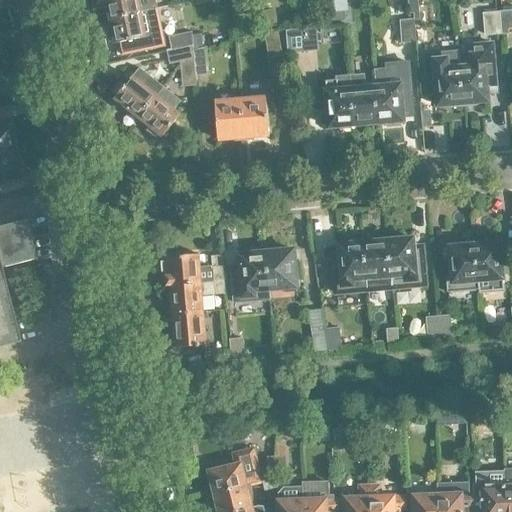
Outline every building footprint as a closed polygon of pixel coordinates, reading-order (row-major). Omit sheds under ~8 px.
[(93,0),(95,10),(108,7),(110,17),(141,11),(139,0),(93,0)] [(153,9),(141,11),(110,17),(115,42),(158,34),(153,9)] [(501,34),(503,34),(511,33),(511,9),(499,11),(501,34)] [(260,13),(262,30),(277,27),(274,11),(260,13)] [(483,35),(498,34),(501,34),(499,11),(481,12),(483,35)] [(414,19),(416,42),(429,40),(427,17),(414,19)] [(402,43),(416,42),(414,19),(400,20),(402,43)] [(277,27),(262,30),(267,60),(281,57),(277,27)] [(372,40),(371,28),(360,29),(361,41),(372,40)] [(316,30),(285,31),(287,55),(318,52),(316,30)] [(193,50),(204,47),(201,33),(192,34),(191,32),(164,37),(167,51),(193,45),(193,50)] [(460,56),(460,67),(464,103),(488,101),(487,90),(496,89),(492,43),(471,45),(472,54),(460,56)] [(169,63),(181,61),(194,59),(193,50),(193,45),(167,51),(169,63)] [(193,50),(194,59),(196,75),(209,74),(208,46),(204,47),(193,50)] [(464,103),(460,67),(448,68),(447,58),(435,59),(439,106),(464,103)] [(195,76),(196,75),(194,59),(181,61),(183,86),(196,85),(195,76)] [(365,81),(364,74),(350,75),(351,89),(354,125),(379,123),(375,80),(365,81)] [(379,123),(404,120),(400,74),(388,75),(389,79),(375,80),(379,123)] [(329,127),(354,125),(351,89),(350,75),(335,76),(336,80),(325,81),(329,127)] [(139,118),(164,87),(149,76),(142,84),(133,76),(115,98),(139,118)] [(164,87),(139,118),(162,137),(180,115),(173,110),(180,101),(164,87)] [(241,99),(245,138),(270,136),(267,97),(241,99)] [(245,138),(241,99),(216,102),(219,140),(245,138)] [(0,150),(14,147),(7,119),(0,120),(0,150)] [(0,181),(21,176),(14,147),(0,150),(0,181)] [(0,346),(18,342),(0,270),(0,267),(34,259),(25,220),(0,225),(0,346)] [(413,239),(388,241),(393,289),(426,286),(423,247),(414,247),(413,239)] [(388,241),(364,243),(368,290),(368,291),(393,289),(388,241)] [(368,290),(364,243),(339,245),(340,255),(333,255),(336,293),(368,290)] [(501,243),(475,245),(479,281),(490,280),(491,287),(505,285),(501,243)] [(479,290),(479,281),(475,245),(450,248),(452,276),(446,277),(448,292),(479,290)] [(267,248),(271,289),(286,288),(287,293),(298,292),(295,250),(283,251),(283,247),(267,248)] [(255,291),(271,289),(267,248),(252,249),(252,254),(241,255),(245,296),(256,296),(255,291)] [(172,285),(202,283),(199,255),(159,258),(161,278),(167,277),(168,285),(172,285)] [(215,282),(225,281),(222,256),(211,257),(214,282),(215,282)] [(175,315),(204,312),(203,295),(226,293),(225,281),(215,282),(214,282),(202,283),(172,285),(175,315)] [(328,350),(325,330),(324,327),(321,308),(308,310),(315,351),(328,350)] [(204,312),(175,315),(178,348),(207,345),(204,312)] [(454,336),(451,314),(439,315),(441,338),(454,336)] [(441,338),(439,315),(426,316),(429,339),(441,338)] [(328,350),(341,349),(339,326),(324,327),(325,330),(328,350)] [(387,328),(389,344),(400,342),(398,327),(387,328)] [(233,360),(246,359),(244,338),(231,339),(233,360)] [(208,363),(229,361),(228,349),(207,351),(208,363)] [(179,399),(182,411),(194,408),(191,396),(179,399)] [(454,427),(468,427),(468,412),(454,412),(454,427)] [(398,423),(388,423),(388,430),(392,434),(399,434),(398,423)] [(334,441),(334,440),(347,440),(346,425),(333,427),(334,440),(334,441)] [(334,445),(334,441),(334,440),(333,427),(299,430),(299,435),(320,433),(320,445),(334,445)] [(260,430),(261,440),(275,439),(274,429),(260,430)] [(276,456),(276,471),(285,471),(285,452),(275,452),(276,456)] [(266,471),(276,471),(276,456),(265,456),(266,471)] [(215,492),(246,484),(262,480),(258,461),(210,472),(215,492)] [(506,484),(505,473),(505,469),(476,470),(476,481),(473,481),(474,494),(471,494),(471,507),(475,507),(474,511),(506,511),(505,484),(506,484)] [(277,487),(277,476),(261,480),(264,491),(277,487)] [(336,511),(368,511),(368,483),(356,484),(357,498),(336,499),(336,511)] [(368,483),(368,511),(402,511),(403,509),(404,509),(403,496),(380,497),(380,483),(368,483)] [(219,511),(227,511),(252,506),(246,484),(215,492),(219,511)] [(301,489),(301,511),(336,511),(336,499),(333,499),(332,488),(301,489)] [(279,511),(301,511),(301,489),(279,490),(279,511)] [(438,511),(468,511),(469,507),(471,507),(471,494),(438,495),(438,511)] [(414,511),(438,511),(438,495),(403,496),(404,509),(415,509),(414,511)]
